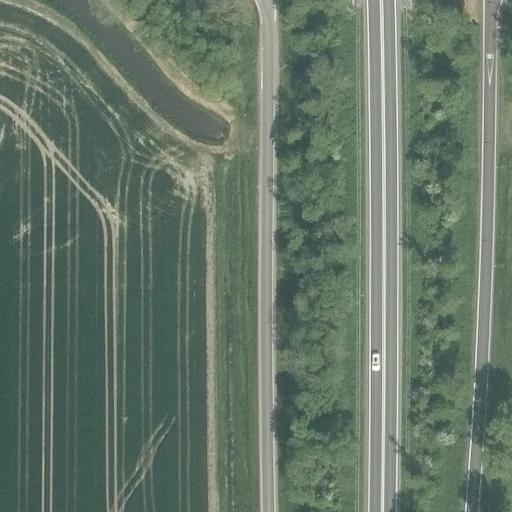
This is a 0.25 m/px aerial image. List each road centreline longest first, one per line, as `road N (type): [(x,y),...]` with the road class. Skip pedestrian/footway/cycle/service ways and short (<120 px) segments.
road 1 (trunk): [(470,511),(487,248),(487,0)]
road 2 (trunk): [(260,0),(268,511)]
road 3 (trunk): [(382,511),(380,0)]
